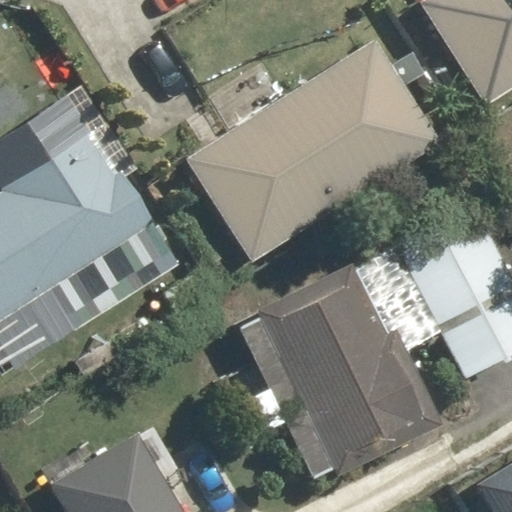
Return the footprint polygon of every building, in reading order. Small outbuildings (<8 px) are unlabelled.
[(511,0),(422,0),(414,5),(479,106),(511,84),(511,0)] [(178,163),(243,263),(431,141),(366,41),(178,163)] [(0,82),(14,74),(0,51),(0,82)] [(0,315),(145,225),(68,102),(0,144),(0,315)] [(348,276),(234,327),(259,387),(225,402),(243,444),(282,427),(305,480),(325,471),(328,479),(355,468),(347,449),(376,437),(381,449),(439,421),(406,356),(432,341),(458,384),(511,355),(511,289),(467,204),(344,269),(348,276)] [(97,353),(71,312),(7,353),(33,394),(97,353)] [(172,511),(130,440),(47,489),(60,511),(172,511)] [(511,511),(511,449),(463,477),(483,511),(511,511)]
